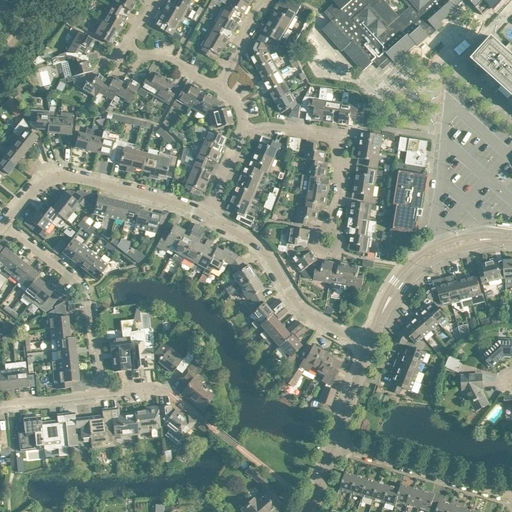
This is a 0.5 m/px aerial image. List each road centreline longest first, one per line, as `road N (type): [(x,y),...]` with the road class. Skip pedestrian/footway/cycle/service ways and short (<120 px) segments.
road 1 (residential): [(207,215),(66,174),(39,183),(2,224)]
road 2 (residential): [(100,393),(90,301),(2,224)]
road 3 (residential): [(365,344),(301,309),(265,258),(207,215)]
road 4 (unclassified): [(365,344),(390,295),(423,259),(464,241),(511,241)]
road 5 (residential): [(334,444),(511,495)]
road 6 (residential): [(327,231),(339,181),(337,142),(327,134),(249,130)]
